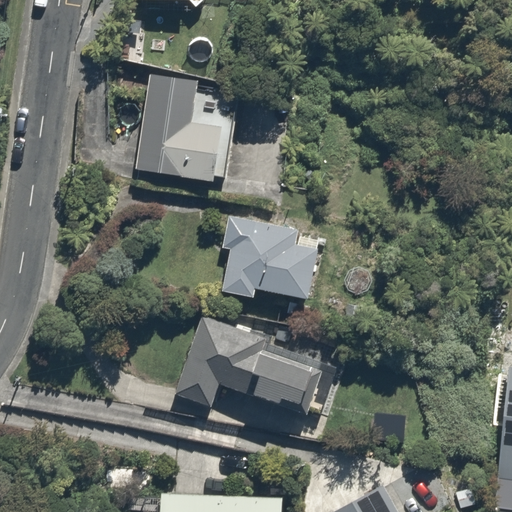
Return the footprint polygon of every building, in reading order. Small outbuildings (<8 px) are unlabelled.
[(194,77),(140,69),(125,170),(214,183),(227,93),(192,88),(194,77)] [(223,249),(214,291),(248,298),(250,286),(304,297),(315,246),(290,241),(293,227),(219,211),(211,247),(223,249)] [(263,344),(267,331),(195,309),(171,390),(206,401),(211,383),(307,412),(322,363),(263,344)] [(493,508),(511,508),(511,363),(499,363),(493,508)] [(392,511),(379,483),(318,511),(392,511)] [(146,487),(145,511),(273,511),(274,490),(146,487)]
